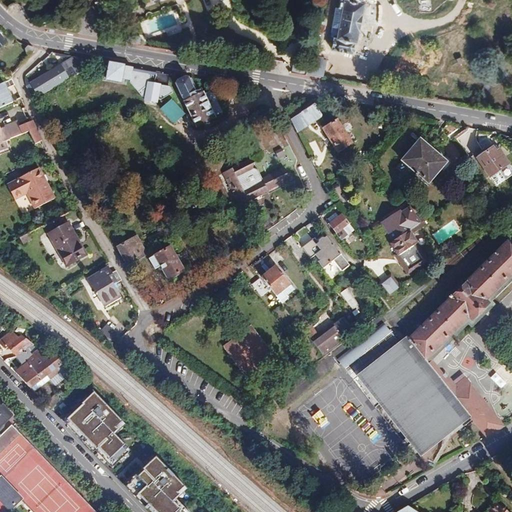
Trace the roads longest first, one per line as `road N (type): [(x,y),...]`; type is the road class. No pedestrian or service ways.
road 1 (residential): [(368,511),(136,345),(149,317),(240,264),(319,202),(265,78)]
road 2 (tertiary): [(265,78),(46,40),(0,14)]
road 3 (tertiary): [(511,124),(265,78)]
road 4 (residential): [(134,511),(0,371)]
road 5 (residential): [(511,438),(383,511)]
